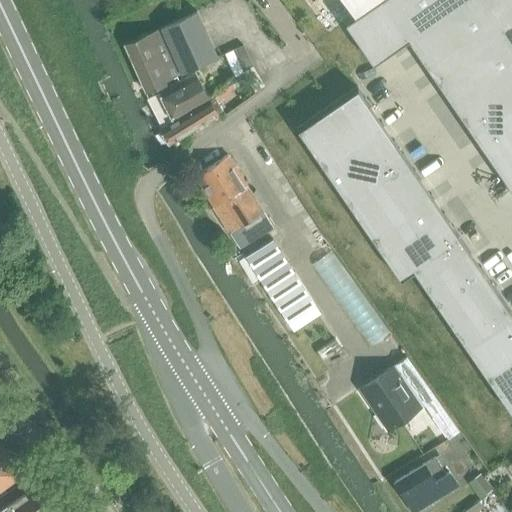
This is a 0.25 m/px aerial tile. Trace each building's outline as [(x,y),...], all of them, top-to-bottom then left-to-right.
[(511,0),(375,0),(353,15),(344,22),(372,63),(407,39),(511,191),(511,0)] [(196,11),(122,44),(144,92),(152,89),(166,84),(164,79),(216,57),(196,11)] [(242,46),(232,50),(242,71),(253,90),(262,85),(252,66),(242,46)] [(163,127),(159,130),(167,144),(221,110),(216,100),(230,93),(228,91),(244,82),(239,73),(233,76),(214,87),(212,93),(206,96),(208,99),(173,121),(163,127)] [(154,104),(152,109),(154,112),(163,127),(173,121),(208,99),(206,96),(196,77),(159,96),(161,100),(154,104)] [(511,311),(357,86),(296,128),(400,279),(413,270),(511,414),(511,311)] [(226,155),(193,176),(212,206),(219,202),(235,227),(228,232),(237,246),(271,225),(226,155)] [(244,257),(238,261),(252,282),(258,278),(266,290),(284,278),(293,271),(271,238),(244,257)] [(334,247),(314,261),(370,343),(390,329),(334,247)] [(333,340),(315,351),(321,360),(339,349),(333,340)] [(434,397),(407,356),(393,365),(421,406),(434,397)] [(382,373),(358,389),(386,430),(420,406),(392,366),(382,373)] [(423,451),(447,437),(429,404),(404,418),(423,451)] [(0,488),(15,477),(21,473),(15,465),(3,448),(0,450),(0,488)] [(424,462),(393,481),(411,511),(414,511),(457,487),(448,472),(444,474),(434,458),(425,463),(424,462)] [(481,473),(468,483),(479,499),(490,491),(492,489),(481,473)] [(0,511),(45,511),(46,509),(30,488),(0,510),(0,511)] [(477,501),(462,511),(461,511),(475,511),(482,507),(477,501)]
